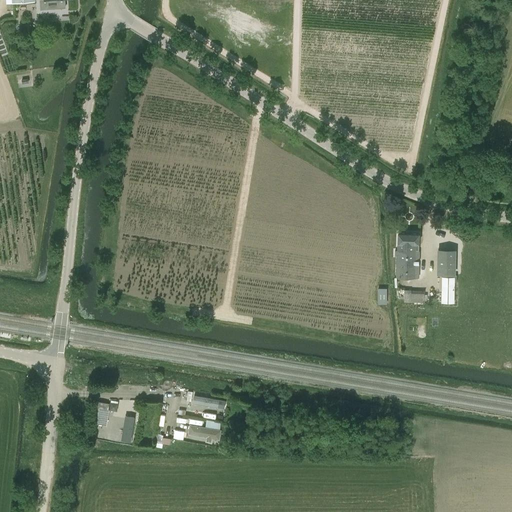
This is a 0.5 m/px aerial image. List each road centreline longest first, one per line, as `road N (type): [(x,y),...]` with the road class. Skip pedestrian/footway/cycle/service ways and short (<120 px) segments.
road 1 (unclassified): [(511,220),(405,192),(111,13)]
road 2 (unclassified): [(56,362),(82,145),(111,13)]
road 3 (unclassified): [(42,511),(54,385)]
